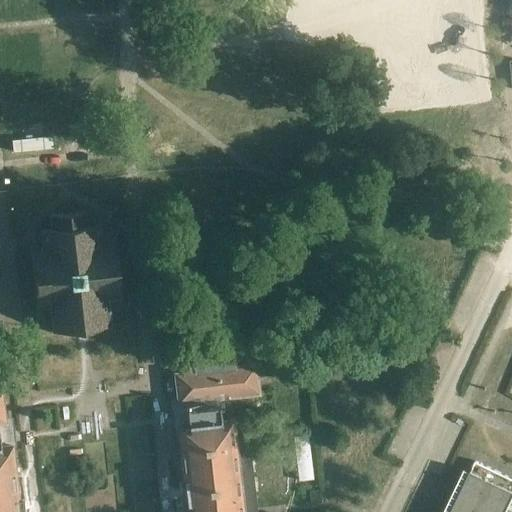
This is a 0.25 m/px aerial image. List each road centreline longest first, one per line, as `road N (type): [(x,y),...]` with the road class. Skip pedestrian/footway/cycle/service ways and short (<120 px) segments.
road 1 (unclassified): [(388,511),(511,252)]
road 2 (unknown): [(128,0),(134,151),(0,166)]
road 3 (unknown): [(22,400),(153,388)]
road 4 (unknown): [(0,28),(129,15)]
road 5 (unknown): [(168,511),(153,388)]
